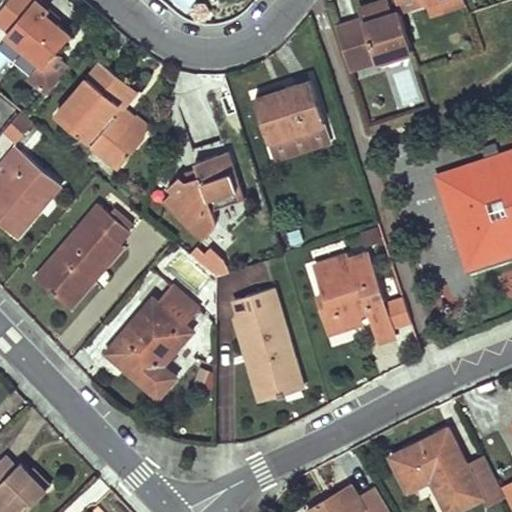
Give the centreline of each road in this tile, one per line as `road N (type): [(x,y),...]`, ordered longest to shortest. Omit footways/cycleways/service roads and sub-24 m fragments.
road 1 (residential): [(511,346),(442,373),(189,511)]
road 2 (residential): [(0,330),(174,511)]
road 3 (residential): [(128,0),(177,38),(247,31),(282,0)]
